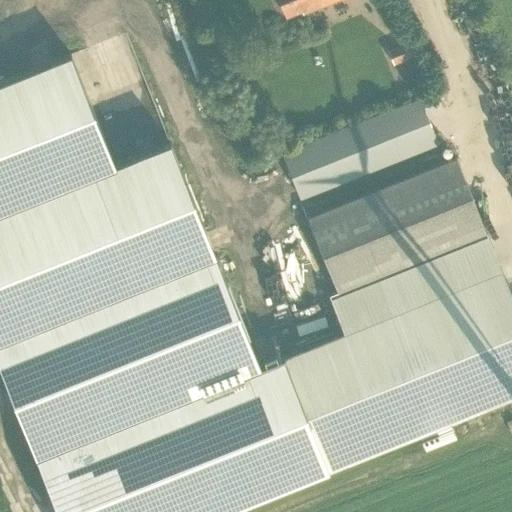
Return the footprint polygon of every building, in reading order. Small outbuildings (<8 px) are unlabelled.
[(280,0),(287,16),(302,10),(304,14),(339,0),(280,0)] [(222,511),(325,472),(279,361),(275,350),(252,359),(163,138),(113,157),(65,38),(0,64),(0,368),(58,511),(222,511)] [(393,64),(415,56),(410,43),(388,51),(393,64)] [(445,109),(438,91),(282,152),(301,199),(437,144),(425,116),(445,109)] [(486,232),(460,168),(456,158),(318,213),(314,202),(305,206),(310,216),(339,290),(329,294),(345,334),(279,361),(325,472),(421,432),(428,448),(458,436),(451,420),(511,395),(511,292),(503,270),(486,232)]
